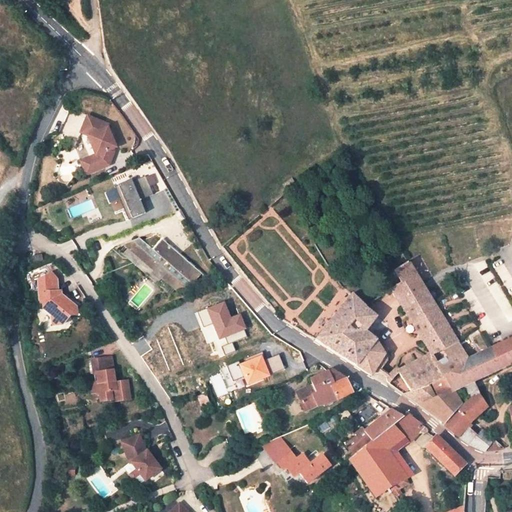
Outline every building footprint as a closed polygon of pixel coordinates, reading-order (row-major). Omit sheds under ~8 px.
[(27,72),(10,62),(0,80),(18,89),(27,72)] [(106,167),(112,153),(110,150),(108,145),(111,141),(106,129),(107,126),(86,117),(79,134),(86,136),(89,135),(93,145),(90,147),(94,156),(88,159),(93,172),(106,167)] [(93,172),(88,159),(78,162),(84,176),(93,172)] [(132,179),(115,186),(129,219),(146,212),(141,199),(154,194),(146,175),(133,181),(132,179)] [(138,237),(122,244),(152,271),(157,264),(166,271),(161,278),(176,290),(192,283),(201,272),(161,239),(152,250),(138,237)] [(122,244),(114,247),(171,296),(176,290),(161,278),(166,271),(157,264),(152,271),(122,244)] [(391,288),(432,354),(398,372),(410,391),(429,382),(432,380),(468,361),(467,359),(423,287),(408,261),(394,271),(401,282),(391,288)] [(58,299),(58,295),(57,279),(51,275),(37,283),(38,297),(38,303),(43,308),(43,312),(52,321),(52,331),(62,330),(70,320),(78,319),(77,310),(65,301),(63,304),(58,299)] [(387,358),(378,339),(366,331),(378,315),(352,293),(315,340),(371,376),(373,372),(374,373),(376,373),(377,373),(378,373),(378,372),(379,372),(388,360),(387,358)] [(34,297),(35,313),(43,312),(43,308),(38,303),(38,297),(34,297)] [(502,367),(511,362),(511,337),(493,347),(467,359),(468,361),(432,380),(440,395),(436,397),(420,405),(444,422),(461,403),(453,391),(460,388),(464,397),(468,395),(470,399),(478,414),(486,407),(478,394),(480,393),(474,381),(502,367)] [(246,387),(270,378),(261,354),(227,367),(233,383),(243,379),(246,387)] [(268,374),(283,371),(279,356),(265,359),(268,374)] [(102,402),(112,401),(112,403),(130,400),(127,383),(115,385),(111,359),(90,363),(93,377),(96,377),(98,385),(90,386),(91,395),(97,394),(101,398),(102,402)] [(333,369),(309,379),(311,384),(295,391),(304,408),(315,403),(315,405),(328,403),(353,391),(346,378),(334,369),(333,369)] [(403,394),(420,405),(436,397),(429,382),(410,391),(403,394)] [(468,428),(465,425),(478,414),(470,399),(458,409),(448,424),(446,427),(470,445),(477,435),(468,428)] [(391,409),(384,414),(364,431),(362,429),(354,434),(356,437),(346,445),(354,455),(392,425),(402,417),(391,409)] [(392,425),(403,436),(409,442),(419,432),(424,433),(424,434),(427,431),(427,428),(407,413),(402,417),(392,425)] [(475,422),(468,428),(477,435),(482,430),(475,422)] [(387,449),(403,436),(392,425),(354,455),(349,459),(375,495),(407,479),(387,449)] [(470,445),(484,452),(493,439),(482,430),(477,435),(470,445)] [(124,465),(133,478),(140,483),(144,480),(160,469),(147,451),(146,449),(140,433),(122,440),(131,462),(124,465)] [(435,435),(425,446),(454,474),(465,463),(435,435)] [(330,465),(321,453),(309,463),(301,453),(295,458),(289,452),(277,462),(282,469),(285,466),(293,475),(298,471),(307,483),(330,465)] [(409,483),(407,479),(390,487),(396,497),(402,493),(399,488),(409,483)]
